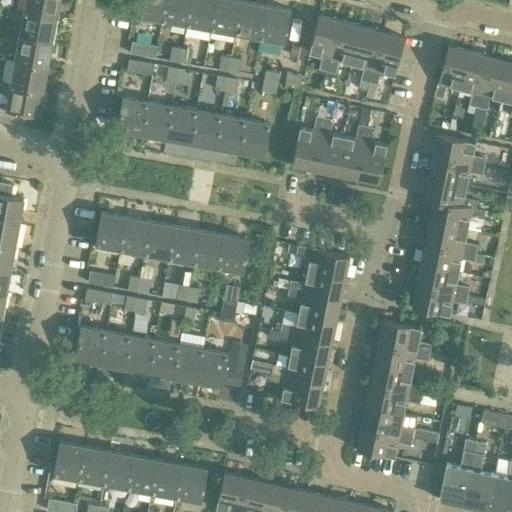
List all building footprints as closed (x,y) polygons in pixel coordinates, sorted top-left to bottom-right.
[(57,18),(60,0),(25,0),(24,12),(57,18)] [(161,19),(164,0),(140,0),(138,15),(161,19)] [(186,23),(190,0),(164,0),(161,19),(186,23)] [(211,28),(216,0),(190,0),(186,23),(211,28)] [(236,33),(241,0),(216,0),(211,28),(236,33)] [(261,37),(267,4),(243,0),(241,0),(236,33),(261,37)] [(292,9),(267,4),(261,37),(286,42),(292,9)] [(52,42),(57,18),(24,12),(19,36),(52,42)] [(328,71),(341,20),(319,14),(309,51),(323,55),(320,69),(328,71)] [(352,62),(362,25),(341,20),(328,71),(336,73),(339,59),(352,62)] [(369,81),(383,31),(362,25),(352,62),(364,66),(361,79),(369,81)] [(404,37),(383,31),(369,81),(377,83),(381,70),(394,73),(404,37)] [(48,67),(52,42),(19,36),(15,60),(48,67)] [(158,45),(133,41),(131,52),(156,57),(158,45)] [(460,87),(470,50),(448,44),(435,94),(443,96),(447,83),(460,87)] [(180,61),(182,48),(173,46),(170,59),(180,61)] [(193,50),(182,48),(180,61),(190,63),(193,50)] [(477,105),(491,56),(470,50),(460,87),(473,90),(469,103),(477,105)] [(229,70),(231,57),(221,55),(219,68),(229,70)] [(502,98),(511,61),(491,56),(477,105),(485,108),(489,94),(502,98)] [(242,58),(231,57),(229,70),(239,72),(242,58)] [(130,58),(128,70),(152,74),(155,63),(130,58)] [(43,90),(48,67),(15,60),(11,84),(43,90)] [(511,114),(511,61),(502,98),(511,100),(511,111),(511,115),(511,114)] [(176,81),(178,68),(168,65),(165,79),(176,81)] [(189,70),(178,68),(176,81),(186,83),(189,70)] [(266,70),(264,80),(278,83),(280,73),(266,70)] [(302,74),(288,72),(286,85),(300,88),(302,74)] [(225,90),(228,77),(218,75),(215,88),(225,90)] [(238,79),(228,77),(225,90),(235,92),(238,79)] [(276,93),(278,83),(264,80),(262,90),(276,93)] [(39,115),(43,90),(11,84),(6,107),(0,106),(0,120),(18,124),(22,123),(24,122),(26,119),(27,113),(39,115)] [(142,133),(147,100),(123,96),(117,129),(142,133)] [(166,138),(172,105),(147,100),(142,133),(166,138)] [(191,142),(197,110),(172,105),(166,138),(191,142)] [(215,147),(221,114),(197,110),(191,142),(215,147)] [(240,151),(246,119),(221,114),(215,147),(240,151)] [(314,169),(324,117),(316,115),(313,129),(299,126),(291,164),(314,169)] [(335,173),(343,135),(330,132),(333,119),(324,117),(314,169),(335,173)] [(271,123),(246,119),(240,151),(265,156),(271,123)] [(356,177),(366,125),(358,123),(355,137),(343,135),(335,173),(356,177)] [(375,127),(366,125),(356,177),(378,181),(386,143),(372,141),(375,127)] [(438,133),(433,155),(485,166),(486,158),(472,155),(475,140),(438,133)] [(483,174),(485,166),(433,155),(429,176),(466,184),(469,171),(483,174)] [(464,197),(466,184),(429,176),(425,197),(476,208),(478,200),(464,197)] [(0,219),(19,223),(23,198),(11,195),(13,184),(0,181),(0,219)] [(485,210),(476,208),(425,197),(425,199),(433,201),(429,220),(467,228),(470,216),(483,218),(485,210)] [(120,249),(126,216),(102,211),(95,244),(120,249)] [(144,253),(151,220),(126,216),(120,249),(144,253)] [(0,244),(14,247),(19,223),(0,219),(0,244)] [(169,258),(175,225),(151,220),(144,253),(169,258)] [(465,241),(467,228),(429,220),(425,241),(476,252),(478,244),(465,241)] [(194,263),(200,230),(175,225),(169,258),(194,263)] [(218,267),(224,234),(200,230),(194,263),(218,267)] [(250,239),(224,234),(218,267),(243,272),(250,239)] [(474,261),(476,252),(425,241),(421,262),(459,271),(461,258),(474,261)] [(0,270),(10,272),(14,247),(0,244),(0,270)] [(309,256),(306,269),(344,277),(349,255),(298,244),(296,253),(309,256)] [(456,283),(459,271),(421,262),(416,283),(468,295),(469,286),(456,283)] [(340,299),(344,277),(306,269),(304,283),(290,280),(289,288),(340,299)] [(0,294),(5,296),(10,272),(0,270),(0,294)] [(116,276),(91,271),(89,282),(113,287),(116,276)] [(138,290),(140,277),(130,275),(128,289),(138,290)] [(151,279),(140,277),(138,290),(148,292),(151,279)] [(466,303),(468,295),(416,283),(412,307),(450,315),(453,300),(466,303)] [(187,300),(189,286),(179,284),(176,298),(187,300)] [(199,287),(189,286),(187,300),(197,302),(199,287)] [(88,288),(86,299),(111,304),(113,293),(88,288)] [(335,320),(340,299),(289,288),(287,296),(300,299),(297,312),(335,320)] [(134,311),(136,297),(126,295),(124,309),(134,311)] [(147,299),(136,297),(134,311),(144,312),(147,299)] [(223,299),(222,310),(235,312),(237,302),(223,299)] [(183,319),(186,306),(176,304),(173,317),(183,319)] [(196,307),(186,306),(183,319),(193,321),(196,307)] [(233,323),(235,312),(222,310),(220,320),(233,323)] [(284,310),(281,322),(295,325),(297,313),(284,310)] [(331,341),(335,320),(297,312),(297,313),(295,325),(281,322),(280,330),(331,341)] [(383,318),(378,340),(430,351),(432,343),(418,340),(421,327),(383,318)] [(99,363),(105,329),(80,325),(74,358),(99,363)] [(123,367),(129,334),(105,329),(99,363),(123,367)] [(327,362),(331,341),(280,330),(278,338),(292,341),(289,354),(327,362)] [(182,332),(179,343),(203,348),(205,336),(182,332)] [(148,372),(154,339),(129,334),(123,367),(148,372)] [(172,376),(179,343),(154,339),(148,372),(172,376)] [(430,351),(378,340),(374,361),(412,370),(415,357),(428,360),(430,351)] [(197,381),(203,348),(179,343),(172,376),(197,381)] [(228,352),(203,348),(197,381),(222,385),(228,352)] [(508,380),(510,351),(484,350),(483,379),(508,380)] [(230,353),(227,368),(243,371),(245,356),(230,353)] [(322,383),(327,362),(289,354),(286,367),(273,364),(271,372),(322,383)] [(251,368),(271,372),(273,364),(253,360),(251,368)] [(412,370),(374,361),(369,382),(421,394),(423,385),(410,383),(412,370)] [(318,405),(322,383),(271,372),(270,381),(283,383),(280,398),(318,405)] [(421,394),(369,382),(365,404),(403,412),(406,399),(419,402),(421,394)] [(403,412),(365,404),(361,425),(412,436),(414,428),(401,425),(403,412)] [(505,413),(497,412),(484,409),(481,421),(503,426),(505,413)] [(412,436),(361,425),(356,448),(394,456),(397,442),(411,444),(412,436)] [(438,433),(414,428),(412,436),(437,441),(438,433)] [(463,504),(476,440),(466,438),(460,465),(447,462),(439,498),(463,504)] [(486,509),(494,472),(480,469),(486,442),(476,440),(463,504),(486,509)] [(78,479),(84,445),(59,441),(53,474),(78,479)] [(102,483),(108,450),(84,445),(78,479),(102,483)] [(127,487),(133,454),(108,450),(102,483),(127,487)] [(152,492),(158,458),(133,454),(127,487),(152,492)] [(176,496),(182,463),(158,458),(152,492),(176,496)] [(501,511),(509,511),(511,500),(511,459),(510,459),(506,475),(494,472),(486,509),(501,511)] [(208,467),(182,463),(176,496),(201,501),(208,467)] [(235,511),(243,476),(223,471),(214,509),(227,511),(226,511),(235,511)] [(258,511),(265,481),(243,476),(235,511),(258,511)] [(280,511),(286,485),(265,481),(258,511),(280,511)] [(302,511),(307,491),(286,485),(280,511),(302,511)] [(324,511),(328,495),(307,491),(302,511),(324,511)] [(346,511),(349,500),(328,495),(324,511),(346,511)] [(72,511),(74,503),(49,498),(47,510),(59,511),(72,511)] [(368,511),(370,505),(349,500),(346,511),(368,511)] [(96,511),(98,505),(88,503),(86,511),(96,511)]
